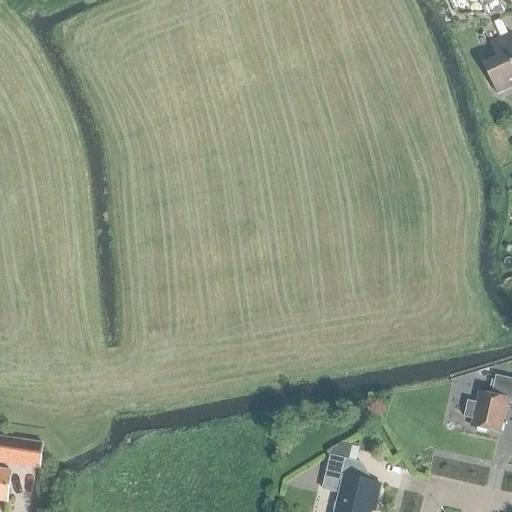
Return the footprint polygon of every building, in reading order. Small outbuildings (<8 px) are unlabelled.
[(478,0),(487,16),(497,15),(506,10),(501,0),(478,0)] [(500,38),(508,35),(501,20),(493,23),(495,28),(500,38)] [(511,35),(511,33),(508,35),(500,38),(511,62),(511,35)] [(511,87),(509,81),(511,79),(511,62),(500,38),(489,43),(497,58),(483,65),(497,95),(511,88),(511,87)] [(511,379),(495,376),(491,396),(479,393),(477,404),(467,402),(464,418),(473,420),(472,428),(499,434),(505,407),(511,409),(511,379)] [(1,439),(0,444),(0,462),(39,468),(42,444),(1,438),(1,439)] [(0,500),(6,501),(10,472),(0,470),(0,444),(1,439),(0,438),(0,500)] [(376,505),(381,485),(357,480),(361,464),(330,457),(322,490),(339,494),(334,511),(371,511),(373,504),(376,505)]
